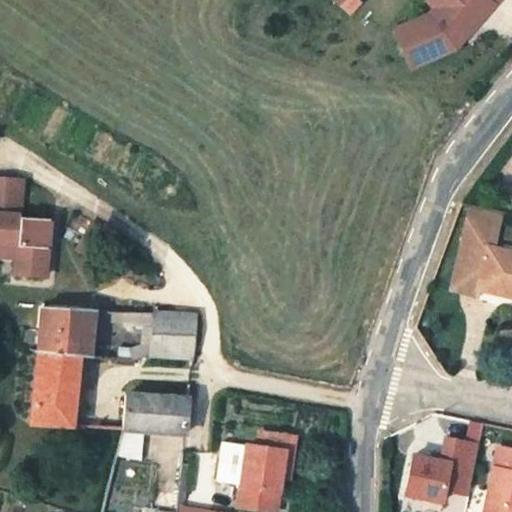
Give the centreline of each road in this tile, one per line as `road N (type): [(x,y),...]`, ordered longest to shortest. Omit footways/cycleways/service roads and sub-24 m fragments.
road 1 (residential): [(376,403),(244,378),(179,275),(120,219),(12,143)]
road 2 (residential): [(381,382),(458,163),(511,94)]
road 3 (residential): [(511,410),(381,382)]
